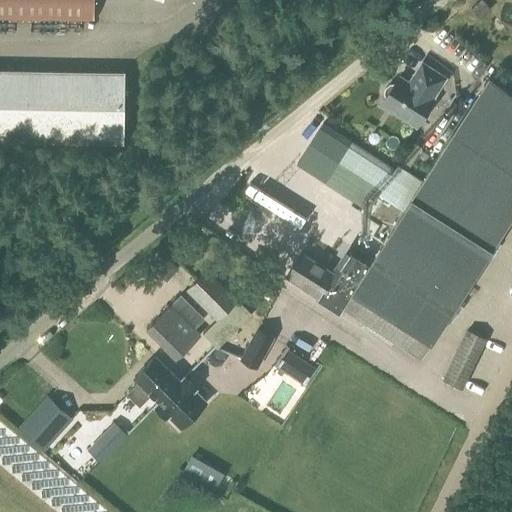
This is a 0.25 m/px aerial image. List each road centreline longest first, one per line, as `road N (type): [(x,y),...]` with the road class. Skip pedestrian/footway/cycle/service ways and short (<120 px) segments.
road 1 (unclassified): [(0,361),(442,0)]
road 2 (unknown): [(263,144),(295,166),(310,191),(288,286),(490,420)]
road 3 (unclassified): [(446,511),(511,374)]
